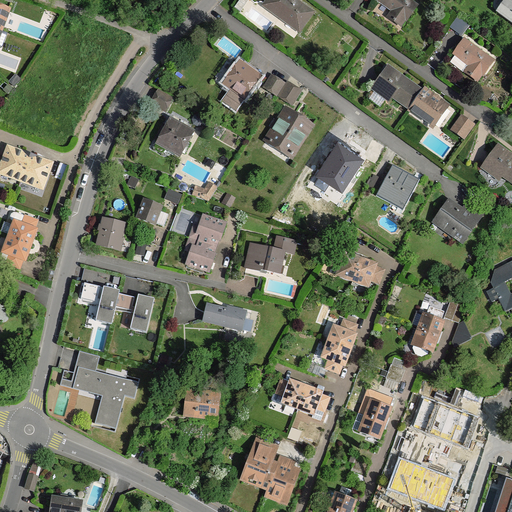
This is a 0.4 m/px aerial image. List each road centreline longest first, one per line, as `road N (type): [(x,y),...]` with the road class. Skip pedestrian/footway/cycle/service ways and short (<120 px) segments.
road 1 (residential): [(29,429),(90,171),(141,78),(210,0)]
road 2 (residential): [(29,429),(203,511)]
